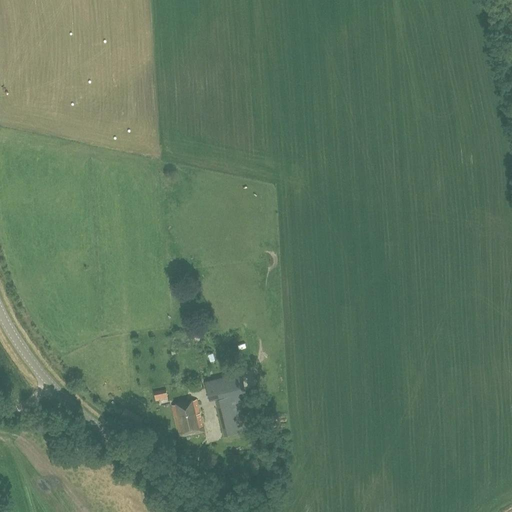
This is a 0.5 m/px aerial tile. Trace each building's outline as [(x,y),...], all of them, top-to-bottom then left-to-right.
[(231,361),(223,363),(225,374),(234,372),(231,361)] [(208,394),(244,385),(240,372),(205,381),(208,394)] [(156,400),(167,397),(165,387),(155,390),(156,400)] [(238,394),(216,399),(225,435),(247,429),(238,394)] [(204,430),(196,399),(172,405),(180,436),(189,434),(188,430),(193,428),(195,433),(204,430)]
